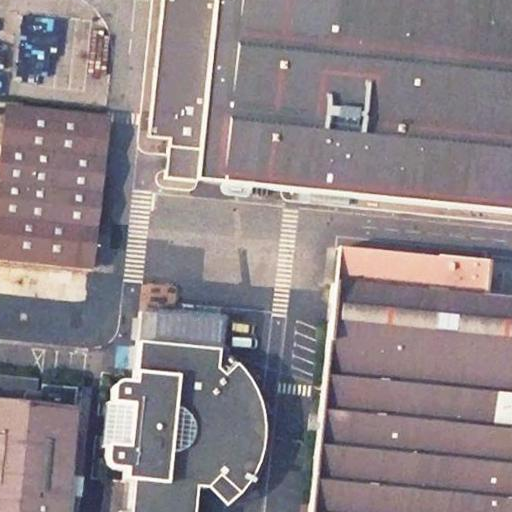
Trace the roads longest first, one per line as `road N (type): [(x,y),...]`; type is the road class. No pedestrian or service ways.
road 1 (unknown): [(274,511),(290,309)]
road 2 (unknown): [(120,212),(104,293),(88,310),(61,324),(0,318)]
